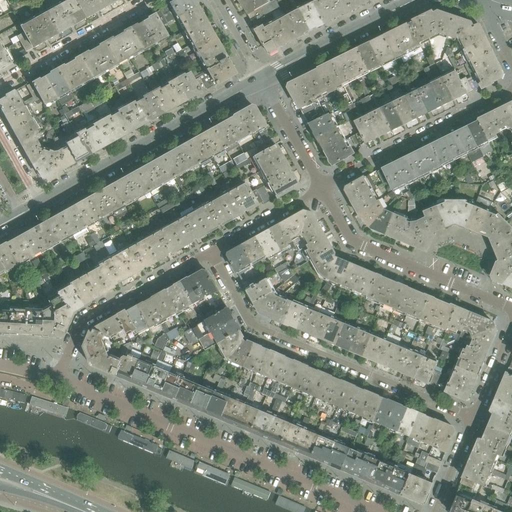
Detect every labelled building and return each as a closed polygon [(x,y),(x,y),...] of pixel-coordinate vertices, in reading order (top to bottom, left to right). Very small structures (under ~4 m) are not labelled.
[(84,19),(73,0),(67,0),(46,12),(58,33),(59,33),(61,33),(63,32),(64,30),(78,22),(80,22),(82,21),(84,19)] [(110,5),(107,0),(73,0),(84,19),(85,18),(87,18),(89,17),(90,15),(104,8),(106,8),(108,7),(109,5),(110,5)] [(204,20),(198,8),(193,0),(177,0),(159,10),(160,12),(167,23),(169,26),(175,23),(173,20),(178,18),(185,31),(204,20)] [(269,3),(267,0),(242,0),(240,2),(244,8),(245,8),(248,14),(262,7),(269,3)] [(352,11),(346,0),(319,0),(314,3),(325,25),(331,21),(331,20),(340,16),(345,13),(345,15),(352,11)] [(374,0),(346,0),(352,11),(359,8),(358,7),(371,0),(372,0),(373,1),(374,0)] [(325,25),(314,3),(295,12),(286,17),(298,39),(304,35),(304,34),(317,27),(318,28),(325,25)] [(11,11),(7,4),(1,7),(5,14),(11,11)] [(270,21),(266,15),(262,7),(248,14),(247,15),(256,31),(263,27),(264,29),(271,24),(270,21)] [(441,30),(445,27),(438,11),(433,13),(432,12),(411,22),(412,23),(410,24),(420,45),(440,35),(441,30)] [(474,27),(473,24),(472,24),(471,23),(438,11),(445,27),(441,30),(440,35),(449,37),(456,40),(459,39),(460,34),(474,27)] [(58,34),(58,33),(46,12),(21,26),(23,31),(24,33),(32,48),(33,47),(35,47),(37,46),(39,44),(52,37),(54,37),(56,35),(58,34)] [(167,23),(160,12),(155,15),(162,27),(167,24),(167,23)] [(142,50),(166,37),(167,36),(162,27),(155,15),(149,18),(149,19),(142,24),(137,27),(136,25),(130,29),(142,50)] [(291,42),(298,39),(286,17),(272,25),(271,24),(264,29),(263,27),(256,31),(270,55),(277,50),(277,49),(290,41),(291,42)] [(219,46),(204,20),(185,31),(198,53),(192,56),(194,60),(200,57),(219,46)] [(420,45),(410,24),(409,25),(407,24),(404,25),(404,27),(399,30),(390,34),(388,34),(385,35),(384,37),(394,59),(395,59),(420,46),(420,45)] [(492,51),(479,26),(478,25),(474,27),(460,34),(459,39),(464,49),(461,53),(466,64),(470,62),(492,51)] [(118,64),(142,50),(130,29),(124,32),(125,33),(112,40),(111,39),(105,42),(118,64)] [(32,48),(24,33),(17,37),(19,42),(24,49),(25,49),(26,51),(32,48)] [(19,42),(17,37),(16,37),(10,40),(13,45),(19,42)] [(394,59),(384,37),(383,37),(381,37),(379,38),(378,40),(364,47),(362,46),(359,48),(359,49),(358,50),(369,72),(382,65),(394,59)] [(93,78),(118,64),(105,42),(100,46),(100,47),(88,54),(87,53),(81,56),(93,78)] [(177,44),(172,46),(176,53),(181,50),(177,44)] [(0,69),(13,62),(6,49),(6,48),(2,50),(0,45),(0,69)] [(235,74),(231,67),(219,46),(200,57),(207,69),(216,85),(235,74)] [(27,54),(26,51),(25,49),(24,49),(18,53),(21,58),(27,54)] [(369,72),(358,50),(357,50),(356,50),(353,51),(352,53),(338,60),(336,59),(333,61),(333,62),(332,62),(343,84),(344,84),(356,78),(365,96),(370,94),(361,76),(369,72)] [(186,57),(182,51),(177,54),(181,60),(186,57)] [(502,71),(499,66),(492,51),(470,62),(481,83),(479,84),(480,86),(477,87),(473,80),(468,82),(472,91),(475,93),(493,84),(493,83),(500,79),(502,74),(501,71),(502,71)] [(459,68),(454,58),(454,57),(451,52),(449,57),(455,70),(459,68)] [(68,91),(93,78),(81,56),(75,59),(76,61),(68,65),(63,68),(63,66),(57,70),(68,91)] [(435,64),(433,58),(429,59),(429,58),(426,59),(430,66),(435,64)] [(163,60),(157,63),(160,69),(166,65),(163,60)] [(343,84),(332,62),(331,63),(330,62),(326,64),(325,66),(323,67),(319,69),(320,70),(316,71),(315,71),(312,72),(312,74),(311,74),(322,98),(345,86),(344,84),(343,84)] [(157,63),(151,66),(154,72),(160,69),(157,63)] [(194,97),(216,85),(207,69),(197,75),(195,72),(190,75),(189,74),(182,77),(181,75),(175,79),(180,87),(187,100),(193,96),(194,97)] [(43,105),(68,91),(57,70),(51,73),(51,74),(44,78),(39,81),(38,80),(32,84),(40,99),(42,102),(42,103),(43,105)] [(134,76),(130,70),(123,74),(126,80),(134,76)] [(467,94),(460,81),(456,72),(431,84),(442,106),(444,106),(446,105),(447,103),(454,100),(461,96),(463,97),(465,96),(466,94),(467,94)] [(129,84),(141,77),(139,73),(134,76),(126,80),(129,84)] [(322,98),(311,74),(310,74),(309,74),(306,75),(306,77),(289,85),(288,88),(303,114),(315,107),(313,103),(317,101),(322,98)] [(180,103),(187,100),(180,87),(175,79),(169,81),(168,79),(167,79),(165,75),(159,79),(161,83),(163,87),(157,91),(156,89),(150,92),(162,114),(169,110),(169,111),(175,108),(181,104),(180,103)] [(472,91),(468,82),(466,78),(460,81),(467,94),(472,91)] [(117,91),(125,86),(123,82),(115,87),(117,91)] [(40,99),(32,84),(27,86),(26,87),(32,98),(24,103),(26,106),(28,105),(31,104),(35,101),(40,99)] [(442,106),(431,84),(406,97),(416,118),(417,118),(419,119),(421,117),(422,116),(436,109),(438,109),(440,108),(441,106),(442,106)] [(385,96),(382,91),(374,95),(377,101),(385,96)] [(22,108),(13,92),(4,97),(4,98),(1,100),(0,101),(0,107),(0,108),(10,125),(9,125),(12,131),(36,118),(28,105),(26,106),(24,107),(22,108)] [(162,114),(150,92),(143,96),(144,98),(139,101),(150,121),(156,118),(156,117),(162,114)] [(104,101),(100,95),(89,101),(93,107),(104,101)] [(369,97),(366,98),(361,101),(365,110),(374,106),(369,97)] [(416,118),(406,97),(381,109),(391,131),(392,130),(392,131),(394,131),(396,130),(397,128),(405,124),(411,121),(413,122),(415,120),(416,119),(416,118)] [(69,112),(63,101),(59,103),(63,109),(65,114),(69,112)] [(92,107),(89,101),(78,107),(80,112),(81,114),(92,107)] [(150,121),(139,101),(132,105),(131,103),(119,110),(120,112),(114,115),(125,135),(131,132),(131,131),(139,126),(144,124),(144,125),(150,121)] [(509,129),(511,119),(511,103),(480,120),(479,122),(488,141),(497,136),(496,134),(500,133),(498,129),(503,127),(509,129)] [(358,112),(354,104),(348,107),(352,115),(358,112)] [(67,119),(80,112),(78,107),(69,112),(65,114),(64,115),(67,119)] [(266,130),(258,115),(253,107),(251,107),(238,114),(250,135),(252,134),(253,135),(258,132),(259,134),(266,130)] [(391,131),(381,109),(355,122),(357,125),(361,132),(356,135),(361,146),(366,143),(367,143),(369,143),(371,142),(372,140),(386,134),(388,134),(390,133),(391,131)] [(354,118),(350,111),(343,115),(347,122),(354,118)] [(224,149),(250,135),(238,114),(233,116),(233,118),(224,123),(218,126),(217,126),(214,127),(213,129),(224,149)] [(125,135),(114,115),(107,119),(106,117),(94,124),(95,126),(89,129),(101,149),(107,146),(106,145),(119,138),(120,139),(125,135)] [(336,128),(329,116),(309,125),(309,126),(310,126),(311,128),(312,128),(314,132),(314,134),(316,137),(317,138),(318,138),(336,128)] [(42,150),(38,149),(37,148),(39,146),(36,141),(37,140),(35,136),(37,135),(35,131),(37,130),(35,126),(40,123),(37,117),(36,118),(12,131),(15,137),(16,137),(24,151),(23,151),(31,164),(39,159),(42,150)] [(101,149),(89,129),(83,132),(82,130),(76,134),(75,132),(78,131),(73,122),(71,121),(66,124),(67,127),(71,133),(66,136),(69,141),(64,143),(76,163),(82,160),(81,159),(94,152),(95,152),(101,149)] [(475,149),(488,142),(488,141),(479,122),(479,123),(457,133),(467,153),(469,158),(478,154),(475,149)] [(348,149),(336,128),(318,138),(318,139),(318,141),(320,144),(321,144),(324,150),(326,154),(327,154),(330,159),(329,161),(331,164),(333,165),(333,166),(354,154),(349,149),(348,149)] [(225,153),(224,150),(224,149),(213,129),(212,130),(210,129),(208,131),(207,132),(202,135),(193,140),(191,140),(189,141),(188,143),(187,143),(199,163),(202,168),(210,163),(208,158),(215,154),(217,158),(225,153)] [(467,153),(457,133),(432,146),(442,166),(443,166),(443,165),(467,153)] [(360,144),(355,136),(351,138),(356,146),(360,144)] [(259,153),(274,145),(271,139),(256,147),(257,149),(259,153)] [(76,163),(64,143),(63,140),(60,142),(60,141),(55,142),(55,143),(53,144),(53,150),(53,152),(49,151),(48,153),(42,150),(39,159),(31,164),(35,171),(39,178),(41,177),(42,180),(44,179),(44,180),(53,175),(52,174),(57,171),(57,172),(63,169),(63,170),(70,166),(76,163)] [(173,177),(199,163),(187,143),(187,144),(185,143),(182,145),(182,146),(177,149),(173,151),(168,154),(166,154),(164,155),(163,157),(162,157),(173,177)] [(282,159),(276,148),(274,145),(259,153),(254,156),(253,157),(261,171),(282,159)] [(442,166),(432,146),(408,158),(418,178),(430,172),(442,166)] [(148,191),(173,177),(162,157),(162,158),(160,157),(157,159),(157,160),(151,163),(143,168),(141,168),(138,169),(138,171),(137,171),(148,191)] [(418,178),(408,158),(383,170),(389,182),(394,190),(406,184),(418,178)] [(296,183),(288,170),(282,159),(261,171),(256,173),(263,187),(260,189),(262,191),(264,189),(266,188),(264,186),(268,184),(276,198),(295,187),(296,183)] [(389,182),(383,170),(378,172),(384,185),(389,182)] [(123,205),(148,191),(137,171),(136,172),(135,171),(132,173),(132,175),(126,177),(123,179),(118,182),(116,182),(113,183),(113,185),(112,185),(123,205)] [(230,178),(227,172),(222,174),(226,181),(230,178)] [(377,202),(364,178),(347,188),(346,191),(358,213),(377,202)] [(429,193),(439,188),(436,183),(433,185),(434,187),(428,190),(429,193)] [(255,206),(256,205),(250,194),(244,184),(219,198),(231,220),(231,219),(233,219),(236,218),(236,216),(250,208),(252,209),(255,207),(255,206)] [(126,212),(123,205),(112,185),(111,186),(110,185),(107,187),(106,189),(92,196),(91,196),(88,198),(88,199),(87,200),(98,219),(111,212),(115,219),(126,212)] [(171,196),(165,185),(162,187),(168,198),(171,196)] [(261,202),(255,191),(250,194),(256,205),(261,202)] [(423,207),(422,199),(422,196),(414,197),(414,207),(423,207)] [(159,209),(171,203),(169,198),(156,205),(159,210),(159,209)] [(231,220),(219,198),(194,212),(206,234),(206,233),(208,233),(211,232),(211,230),(225,222),(227,223),(230,221),(230,220),(231,220)] [(466,227),(474,206),(467,203),(464,202),(446,201),(443,199),(437,202),(438,206),(446,227),(456,223),(466,227)] [(84,227),(98,219),(87,200),(86,200),(84,200),(82,201),(81,203),(72,208),(66,211),(65,211),(62,212),(61,214),(60,214),(71,234),(74,239),(87,231),(84,227)] [(180,208),(176,200),(172,202),(177,210),(180,208)] [(386,235),(395,214),(384,209),(379,201),(377,202),(358,213),(361,217),(362,218),(363,217),(368,225),(372,229),(386,235)] [(162,214),(174,207),(172,202),(171,203),(159,209),(162,214)] [(432,236),(432,233),(446,227),(438,206),(425,211),(427,218),(417,222),(420,236),(416,246),(416,247),(423,250),(424,250),(427,249),(432,236)] [(480,233),(489,212),(474,206),(466,227),(480,233)] [(206,234),(194,212),(169,226),(180,248),(181,248),(181,247),(183,248),(186,246),(186,244),(200,236),(202,237),(205,235),(205,234),(206,234)] [(298,246),(294,239),(297,237),(302,238),(309,213),(304,212),(269,231),(280,250),(283,255),(295,248),(298,252),(299,251),(297,247),(298,246)] [(511,239),(511,231),(511,230),(511,228),(498,214),(497,216),(489,212),(480,233),(490,238),(494,247),(511,239)] [(312,260),(332,249),(325,236),(318,223),(313,214),(309,213),(302,238),(305,239),(308,245),(306,246),(307,246),(302,249),(304,253),(302,254),(307,263),(312,260)] [(71,234),(60,214),(59,215),(58,214),(55,216),(55,218),(40,226),(38,226),(35,227),(35,229),(34,229),(45,249),(58,242),(71,234)] [(420,236),(417,222),(416,221),(409,222),(406,221),(407,219),(395,214),(386,235),(414,247),(416,246),(420,236)] [(119,219),(115,222),(120,230),(124,227),(119,219)] [(180,248),(169,226),(144,240),(155,262),(156,262),(156,261),(158,262),(161,260),(161,258),(166,255),(175,250),(176,251),(180,249),(180,248)] [(45,249),(34,229),(33,230),(31,229),(29,231),(28,232),(13,241),(11,240),(9,242),(8,244),(7,244),(19,264),(45,249)] [(267,258),(280,250),(269,231),(242,247),(252,264),(266,256),(267,258)] [(134,240),(129,232),(124,235),(129,243),(134,240)] [(94,245),(90,238),(86,240),(90,247),(94,245)] [(506,274),(511,269),(511,239),(494,247),(500,262),(497,263),(492,276),(493,276),(494,279),(494,280),(501,283),(502,282),(506,274)] [(155,262),(144,240),(118,254),(130,276),(131,276),(131,275),(132,276),(136,274),(136,272),(150,264),(151,265),(155,263),(155,262)] [(109,256),(101,242),(97,245),(105,258),(109,256)] [(19,264),(7,244),(5,244),(0,246),(0,262),(4,270),(5,271),(19,264)] [(105,258),(97,245),(93,247),(101,261),(105,258)] [(252,264),(242,247),(230,253),(229,257),(232,263),(243,284),(250,280),(246,278),(244,274),(243,269),(252,264)] [(350,264),(349,264),(349,262),(346,261),(344,262),(335,258),(334,256),(335,255),(335,254),(332,249),(312,260),(321,276),(342,285),(350,264)] [(87,259),(83,253),(74,258),(78,265),(87,259)] [(130,277),(130,276),(118,254),(98,265),(99,267),(94,269),(107,292),(107,291),(108,291),(112,290),(112,288),(113,288),(112,286),(125,278),(126,279),(130,277)] [(275,270),(277,275),(290,267),(288,263),(275,270)] [(368,296),(377,275),(376,275),(375,274),(372,272),(371,273),(356,267),(355,265),(353,264),(351,265),(350,264),(342,285),(368,296)] [(57,273),(54,268),(46,273),(49,278),(57,273)] [(107,292),(94,269),(70,283),(71,285),(82,306),(87,304),(87,302),(101,294),(102,295),(106,293),(106,291),(107,292)] [(511,287),(511,269),(506,274),(502,282),(503,282),(505,283),(506,285),(511,287)] [(218,291),(207,272),(203,271),(188,280),(188,279),(182,283),(194,305),(205,299),(218,291)] [(266,279),(263,272),(260,274),(259,272),(258,273),(259,275),(262,281),(265,279),(266,279)] [(246,289),(262,281),(259,275),(256,277),(251,279),(250,280),(243,284),(246,289)] [(394,308),(403,287),(402,286),(402,285),(399,284),(397,284),(382,278),(382,276),(379,275),(377,276),(377,275),(368,296),(368,297),(394,308)] [(273,293),(266,281),(265,279),(262,281),(246,289),(254,303),(273,293)] [(194,305),(182,283),(176,286),(176,287),(172,289),(166,292),(160,295),(172,317),(183,311),(194,305)] [(82,306),(71,285),(58,293),(59,295),(67,310),(70,313),(82,306)] [(324,296),(330,289),(326,285),(320,293),(324,296)] [(421,319),(430,298),(429,297),(428,296),(425,295),(424,295),(416,292),(409,289),(408,288),(405,286),(404,287),(403,287),(394,308),(420,319),(421,319)] [(313,296),(316,291),(311,288),(308,292),(313,296)] [(284,324),(293,302),(287,300),(286,301),(275,297),(273,293),(254,303),(260,314),(271,319),(284,324)] [(60,338),(70,313),(67,310),(59,295),(49,301),(51,307),(42,312),(41,337),(60,338)] [(172,317),(160,295),(154,298),(154,299),(144,305),(143,304),(137,307),(150,329),(172,317)] [(312,307),(318,296),(314,295),(309,305),(312,307)] [(448,327),(456,309),(456,308),(455,308),(455,307),(452,306),(450,306),(435,300),(435,299),(432,297),(430,298),(421,319),(447,330),(448,327)] [(222,299),(215,302),(218,308),(225,304),(222,299)] [(334,315),(339,303),(336,301),(330,314),(334,315)] [(311,334),(319,313),(293,302),(284,324),(289,326),(290,326),(299,329),(305,332),(306,333),(309,335),(310,334),(311,334)] [(8,335),(9,310),(10,305),(0,304),(0,333),(0,334),(8,335)] [(214,310),(212,311),(215,316),(228,309),(225,304),(218,308),(214,310)] [(150,329),(137,307),(127,313),(139,335),(140,337),(140,338),(141,338),(145,345),(145,346),(147,345),(150,346),(153,345),(151,340),(151,339),(148,334),(151,332),(150,329)] [(495,327),(493,323),(458,308),(457,309),(456,309),(448,327),(457,331),(457,329),(462,331),(457,342),(463,345),(467,337),(472,337),(495,327)] [(240,331),(228,309),(215,316),(212,318),(200,325),(196,327),(193,329),(188,331),(184,333),(191,345),(197,356),(218,344),(240,331)] [(41,337),(42,312),(9,310),(8,335),(15,335),(16,333),(33,334),(33,336),(41,337)] [(139,335),(127,313),(126,311),(117,316),(117,317),(125,331),(127,334),(130,340),(139,335)] [(337,345),(346,325),(319,313),(311,334),(312,335),(312,336),(315,337),(317,337),(331,343),(332,344),(335,346),(336,345),(337,345)] [(125,331),(117,317),(94,330),(95,331),(93,333),(91,332),(84,347),(90,360),(108,353),(104,342),(105,338),(108,339),(116,335),(116,336),(125,331)] [(390,331),(392,325),(384,321),(381,327),(390,331)] [(363,356),(372,335),(346,325),(337,345),(338,346),(339,347),(341,348),(343,348),(349,350),(358,354),(358,355),(361,357),(362,356),(363,356)] [(393,336),(397,327),(392,325),(390,331),(388,334),(393,336)] [(482,367),(487,354),(496,331),(495,327),(472,337),(473,339),(467,337),(463,345),(468,347),(467,351),(465,350),(461,358),(482,367)] [(169,332),(166,334),(170,341),(173,339),(181,335),(180,332),(178,329),(173,331),(174,334),(171,335),(169,332)] [(432,341),(436,330),(432,329),(430,336),(428,340),(432,341)] [(245,368),(255,345),(249,342),(248,344),(246,343),(243,340),(242,338),(243,338),(240,331),(218,344),(228,361),(245,368)] [(166,334),(159,339),(167,342),(170,341),(166,334)] [(389,367),(398,346),(372,335),(363,356),(364,357),(365,358),(367,359),(369,359),(375,361),(384,365),(384,366),(387,368),(389,367)] [(163,350),(166,343),(158,340),(155,347),(163,350)] [(125,355),(131,344),(130,343),(124,346),(121,354),(125,355)] [(269,378),(278,355),(272,352),(272,353),(261,348),(261,347),(255,345),(245,368),(267,377),(269,378)] [(416,378),(424,357),(398,346),(389,367),(390,368),(391,369),(394,370),(395,370),(404,373),(410,376),(411,377),(413,378),(415,378),(416,378)] [(482,367),(461,358),(458,357),(458,358),(443,351),(439,359),(455,366),(478,374),(482,367)] [(115,375),(121,363),(110,358),(108,353),(90,360),(92,366),(115,375)] [(292,388),(302,364),(296,362),(295,362),(285,358),(285,357),(278,355),(269,378),(292,388)] [(147,389),(155,368),(129,357),(128,359),(123,357),(121,363),(115,375),(147,389)] [(197,366),(204,361),(201,357),(194,362),(197,366)] [(432,376),(436,367),(438,363),(424,357),(416,378),(416,379),(417,380),(420,381),(421,381),(430,384),(433,377),(432,376)] [(189,370),(192,364),(189,363),(184,374),(187,375),(189,370)] [(316,398),(325,374),(319,372),(308,368),(308,367),(302,364),(292,388),(301,391),(297,401),(303,404),(305,399),(302,397),(304,393),(316,398)] [(468,399),(473,388),(478,374),(455,366),(444,391),(450,394),(451,395),(454,396),(455,396),(465,400),(468,399)] [(439,382),(442,375),(442,374),(441,374),(443,370),(436,367),(432,376),(433,377),(430,384),(436,387),(438,381),(439,382)] [(176,401),(185,380),(169,374),(155,368),(147,389),(176,401)] [(339,407),(349,384),(342,381),(342,382),(336,379),(331,378),(332,377),(325,374),(316,398),(324,401),(320,412),(323,414),(322,415),(327,417),(329,412),(325,409),(328,402),(339,407)] [(447,379),(448,378),(446,377),(442,375),(439,382),(442,383),(444,380),(445,380),(447,379)] [(511,406),(511,376),(507,375),(496,400),(511,406)] [(221,420),(230,399),(232,395),(221,391),(225,383),(235,387),(237,383),(222,377),(215,393),(200,387),(191,407),(221,420)] [(191,407),(200,387),(185,380),(176,401),(191,407)] [(262,394),(264,389),(265,387),(261,385),(260,388),(252,384),(251,389),(257,392),(262,394)] [(363,417),(372,394),(366,391),(366,392),(360,390),(355,387),(349,384),(339,407),(363,417)] [(252,433),(260,412),(251,408),(254,400),(253,399),(257,392),(251,389),(247,387),(244,394),(249,396),(245,405),(230,399),(221,420),(252,433)] [(25,396),(0,389),(0,399),(8,402),(8,403),(18,406),(19,404),(23,405),(25,396)] [(274,399),(276,394),(264,389),(262,394),(274,399)] [(285,404),(289,394),(287,393),(285,398),(276,394),(274,399),(276,400),(282,403),(285,404)] [(386,427),(396,404),(389,401),(389,402),(385,400),(378,397),(379,397),(372,394),(363,417),(386,427)] [(65,418),(68,409),(31,397),(27,407),(65,418)] [(290,424),(275,418),(277,414),(279,415),(281,411),(282,412),(285,406),(281,405),(282,403),(276,400),(270,416),(260,412),(252,433),(282,445),(290,424)] [(509,436),(511,428),(511,406),(496,400),(491,411),(492,412),(491,415),(493,417),(489,427),(509,436)] [(410,437),(419,414),(413,411),(412,411),(406,409),(402,407),(402,406),(396,404),(386,427),(410,437)] [(110,434),(112,427),(78,414),(76,418),(77,420),(110,434)] [(433,447),(443,424),(436,421),(429,419),(425,417),(425,416),(419,414),(410,437),(406,446),(411,448),(413,443),(416,445),(418,440),(421,442),(418,448),(424,451),(427,444),(433,447)] [(312,458),(321,437),(290,424),(282,445),(312,458)] [(446,452),(454,431),(453,428),(443,424),(433,447),(446,452)] [(356,433),(344,428),(343,427),(341,432),(354,437),(356,433)] [(500,457),(504,449),(509,436),(489,427),(484,438),(482,437),(480,440),(479,440),(474,452),(495,461),(497,455),(500,457)] [(164,448),(121,431),(117,440),(160,458),(164,448)] [(351,449),(336,443),(335,443),(338,438),(323,432),(321,437),(312,458),(342,470),(351,449)] [(371,444),(372,440),(367,438),(364,446),(369,448),(371,444)] [(388,446),(390,442),(382,438),(380,443),(388,446)] [(372,483),(381,462),(383,458),(377,456),(375,460),(351,449),(342,470),(372,483)] [(192,470),(195,462),(170,452),(167,460),(172,462),(170,467),(182,473),(184,467),(192,470)] [(484,487),(489,474),(495,461),(474,452),(463,478),(480,485),(484,487)] [(437,474),(441,462),(428,457),(426,462),(418,459),(415,465),(437,474)] [(402,495),(411,475),(381,462),(372,483),(402,495)] [(230,477),(198,464),(193,474),(226,487),(230,477)] [(425,503),(432,484),(437,474),(415,465),(411,475),(402,495),(422,504),(425,503)] [(508,481),(510,477),(511,472),(511,468),(510,467),(506,476),(494,471),(492,475),(508,481)] [(265,501),(269,493),(232,478),(229,486),(242,491),(240,494),(250,498),(252,495),(265,501)] [(476,495),(480,485),(463,478),(461,483),(472,488),(470,492),(476,495)] [(504,491),(490,485),(488,488),(503,494),(504,491)] [(468,511),(472,503),(456,494),(449,511),(450,511),(468,511)] [(302,511),(304,508),(275,497),(272,504),(283,509),(282,511),(288,511),(289,511),(291,511),(302,511)] [(501,511),(493,509),(489,507),(474,500),(472,503),(468,511),(501,511)]
